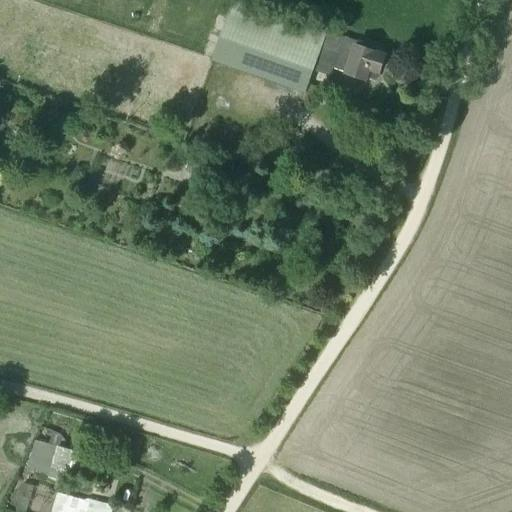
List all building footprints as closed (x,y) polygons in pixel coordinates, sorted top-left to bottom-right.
[(334,69),(344,38),(233,1),(220,41),(331,78),(334,69)] [(379,73),(385,56),(363,49),(364,45),(344,38),(334,69),(366,80),(366,78),(375,81),(378,72),(379,73)] [(320,106),(325,90),(308,85),(303,101),(320,106)] [(40,437),(31,465),(52,471),(61,443),(40,437)] [(57,465),(67,467),(69,456),(77,457),(79,444),(60,442),(57,465)]
